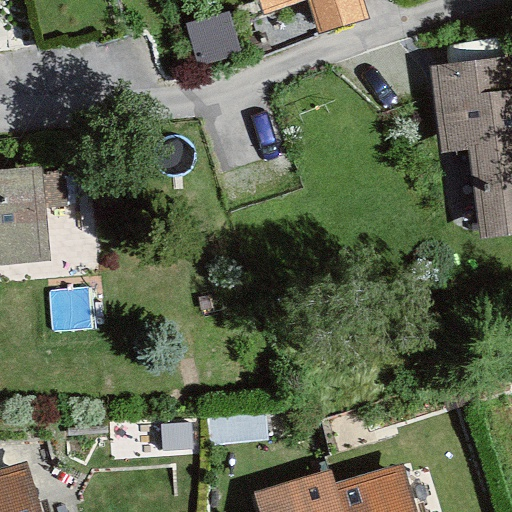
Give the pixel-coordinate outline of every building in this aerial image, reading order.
[(265,0),(272,19),(316,5),(327,40),(377,24),(369,0),(265,0)] [(234,17),(193,30),(207,71),(248,58),(234,17)] [(511,63),(440,73),(451,161),(477,158),(488,248),(511,245),(511,63)] [(0,272),(58,266),(53,215),(74,213),(71,177),(0,183),(0,272)] [(0,511),(39,511),(25,468),(0,472),(0,511)] [(333,475),(257,497),(261,511),(420,511),(407,468),(337,488),(333,475)]
